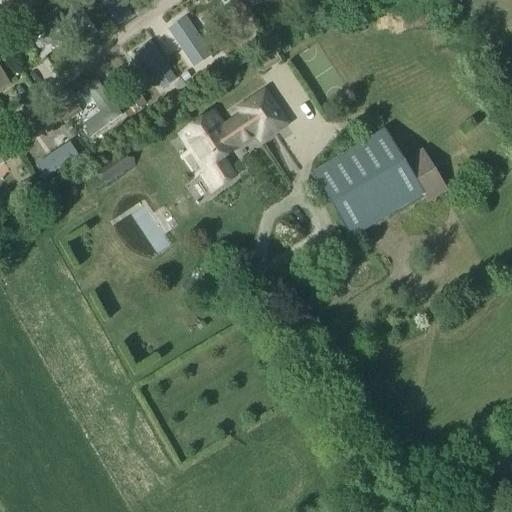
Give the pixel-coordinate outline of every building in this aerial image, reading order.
[(50,19),(35,30),(48,49),(87,21),(77,7),(54,24),(50,19)] [(185,19),(168,30),(194,68),(211,56),(185,19)] [(149,44),(135,53),(162,91),(175,81),(149,44)] [(18,45),(12,50),(18,58),(24,53),(18,45)] [(285,45),(279,49),(283,54),(289,50),(285,45)] [(0,92),(10,87),(0,71),(0,92)] [(238,86),(232,77),(222,83),(228,93),(238,86)] [(99,113),(83,124),(92,137),(120,117),(96,83),(84,92),(99,113)] [(260,143),(285,127),(263,95),(239,111),(243,117),(222,131),(212,116),(180,138),(192,156),(185,160),(196,177),(199,175),(212,194),(233,180),(220,161),(256,137),(260,143)] [(137,96),(130,101),(137,110),(143,106),(137,96)] [(70,106),(57,115),(64,125),(77,115),(70,106)] [(404,164),(384,132),(311,176),(350,241),(422,197),(426,204),(445,194),(421,154),(404,164)] [(104,187),(135,168),(124,151),(93,170),(104,187)] [(29,182),(18,189),(23,196),(33,190),(29,182)] [(228,307),(226,320),(233,321),(235,308),(228,307)]
